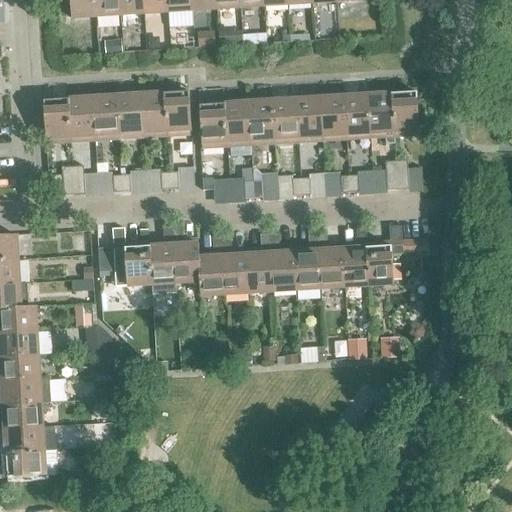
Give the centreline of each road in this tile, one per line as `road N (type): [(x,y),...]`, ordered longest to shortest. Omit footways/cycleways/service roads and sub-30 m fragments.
road 1 (residential): [(27,212),(190,204),(215,221),(429,205)]
road 2 (residential): [(27,212),(19,0)]
